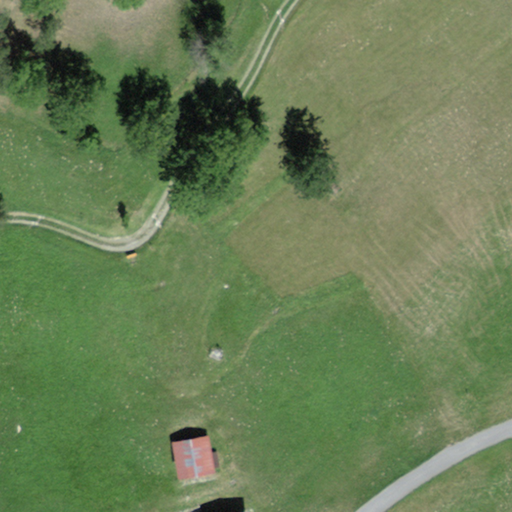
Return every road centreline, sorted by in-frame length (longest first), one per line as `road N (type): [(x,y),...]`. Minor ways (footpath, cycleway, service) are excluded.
road 1 (track): [(0,218),(30,218),(119,246),(149,231),(291,0)]
road 2 (residential): [(511,430),(456,453),(370,511)]
